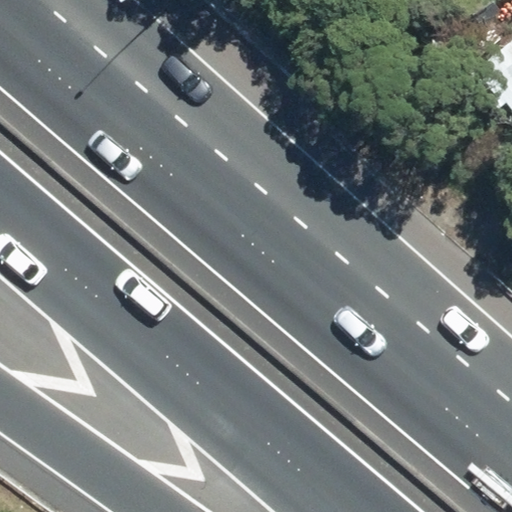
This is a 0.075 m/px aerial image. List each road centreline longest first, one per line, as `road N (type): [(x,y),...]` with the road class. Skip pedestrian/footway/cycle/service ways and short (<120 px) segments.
road 1 (motorway): [(0,11),(511,436)]
road 2 (motorway): [(423,511),(0,143)]
road 3 (motorway): [(178,511),(0,393)]
